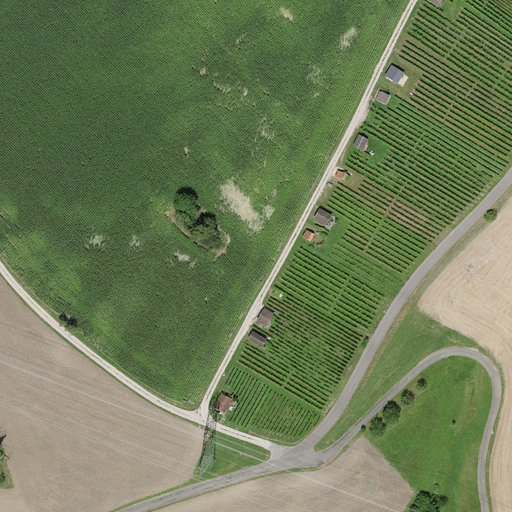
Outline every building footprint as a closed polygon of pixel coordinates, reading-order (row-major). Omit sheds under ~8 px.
[(391,68),(386,78),(395,83),(401,73),(391,68)] [(380,94),(377,101),(383,104),(385,97),(380,94)] [(358,137),(353,147),(362,151),(367,141),(358,137)] [(319,212),(315,220),(325,225),(329,217),(319,212)] [(265,311),(259,323),(267,327),(274,316),(265,311)] [(253,335),(250,340),(262,347),(265,341),(253,335)] [(222,398),(216,410),(224,415),(230,402),(222,398)]
